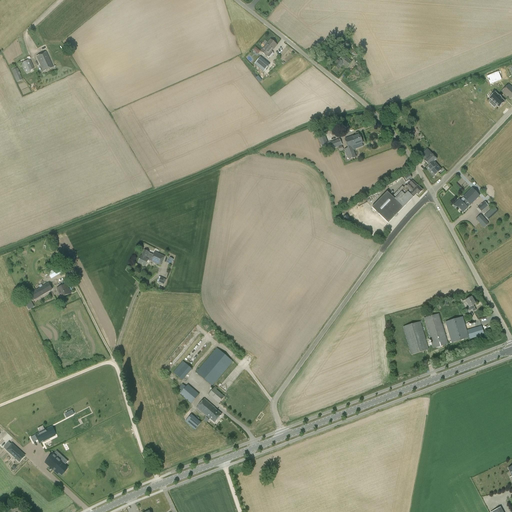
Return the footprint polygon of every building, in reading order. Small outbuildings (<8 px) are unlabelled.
[(267,56),(276,45),(271,40),(261,51),(267,56)] [(350,49),(345,55),(349,59),(354,52),(350,49)] [(53,67),(46,52),(36,57),(43,72),(53,67)] [(346,67),(351,62),(349,60),(343,55),(334,65),(338,70),(343,64),(346,67)] [(260,57),(254,64),(264,72),(269,65),(260,57)] [(34,69),(30,59),(21,63),(23,69),(22,70),(23,73),(25,72),(26,74),(30,72),(30,71),(34,69)] [(354,70),(352,72),(357,77),(363,70),(361,68),(362,67),(359,65),(354,70)] [(10,70),(15,82),(21,80),(16,68),(10,70)] [(496,72),(484,77),(487,85),(499,80),(496,72)] [(511,87),(509,84),(501,91),(510,100),(511,97),(511,87)] [(506,104),(496,94),(490,100),(493,102),(490,104),(496,110),(498,107),(501,110),(506,104)] [(348,148),(344,150),(345,150),(347,156),(348,156),(349,160),(356,157),(352,147),(363,143),(359,134),(345,139),(348,148)] [(339,139),(328,144),(325,136),(319,139),(324,152),(327,150),(331,149),(338,147),(342,145),(339,139)] [(439,168),(434,162),(437,160),(427,148),(419,155),(429,166),(427,168),(433,176),(442,169),(440,166),(439,168)] [(414,197),(417,194),(418,195),(423,190),(417,185),(418,185),(412,180),(406,186),(403,188),(402,186),(392,197),(387,192),(372,208),(388,224),(413,197),(414,197)] [(460,200),(459,199),(455,203),(463,212),(467,208),(464,206),(468,203),(470,205),(479,196),(472,188),(460,200)] [(477,208),(481,212),(489,205),(488,203),(487,204),(485,201),(477,208)] [(484,215),(488,219),(498,211),(494,206),(484,215)] [(486,221),(481,215),(476,219),(479,223),(484,228),(489,224),(486,221)] [(145,267),(148,260),(151,261),(161,266),(165,256),(157,253),(158,250),(155,249),(153,255),(149,253),(149,252),(144,250),(141,256),(138,263),(145,267)] [(51,279),(59,274),(55,267),(49,271),(50,273),(48,274),(51,279)] [(166,279),(160,277),(157,283),(163,285),(166,279)] [(48,284),(35,291),(38,297),(52,289),(48,284)] [(61,298),(71,293),(70,291),(67,284),(57,289),(59,294),(61,298)] [(28,296),(24,298),(27,303),(25,304),(28,310),(34,307),(31,301),(38,297),(35,291),(28,296)] [(475,308),(473,305),(476,304),(472,297),(465,301),(469,307),(467,308),(469,311),(472,310),(475,315),(480,313),(476,307),(475,308)] [(424,318),(433,349),(448,344),(442,324),(439,314),(424,318)] [(463,317),(446,322),(452,343),(469,338),(465,326),(463,317)] [(424,351),(428,350),(420,322),(403,327),(411,355),(424,351)] [(482,326),(468,330),(470,339),(484,335),(482,326)] [(217,348),(196,372),(212,386),(233,362),(217,348)] [(173,372),(182,380),(192,369),(183,361),(173,372)] [(179,394),(191,404),(199,394),(187,385),(186,387),(182,384),(179,389),(182,391),(179,394)] [(214,388),(208,395),(219,404),(221,401),(224,397),(224,396),(214,388)] [(215,408),(204,399),(197,408),(206,417),(207,416),(215,423),(221,415),(214,409),(215,408)] [(185,422),(195,430),(201,423),(191,414),(185,422)] [(52,433),(49,428),(31,438),(32,441),(33,442),(38,440),(40,443),(49,438),(48,435),(52,433)] [(7,444),(3,448),(16,459),(21,453),(9,442),(7,444)] [(56,451),(46,463),(50,466),(57,474),(59,472),(62,475),(67,469),(64,466),(60,463),(62,461),(57,457),(60,454),(56,451)] [(11,511),(14,511),(19,509),(16,503),(9,507),(11,511)]
